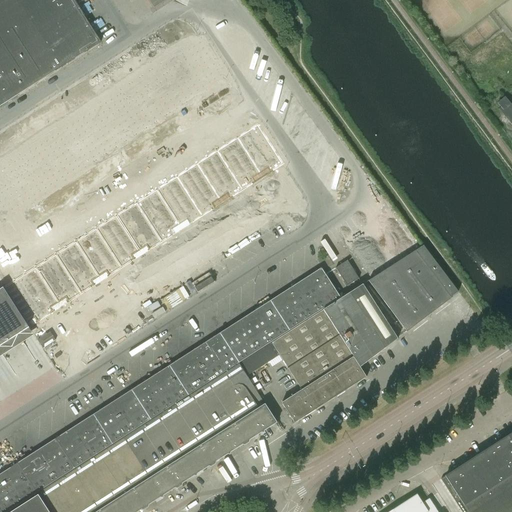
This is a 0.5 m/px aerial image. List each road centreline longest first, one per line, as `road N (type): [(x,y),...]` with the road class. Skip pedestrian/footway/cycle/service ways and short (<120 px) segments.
road 1 (unclassified): [(460,326),(272,452),(270,486)]
road 2 (tertiary): [(330,463),(511,346)]
road 3 (unclassified): [(343,511),(511,401)]
road 4 (unknown): [(281,446),(253,385),(238,374),(146,441)]
